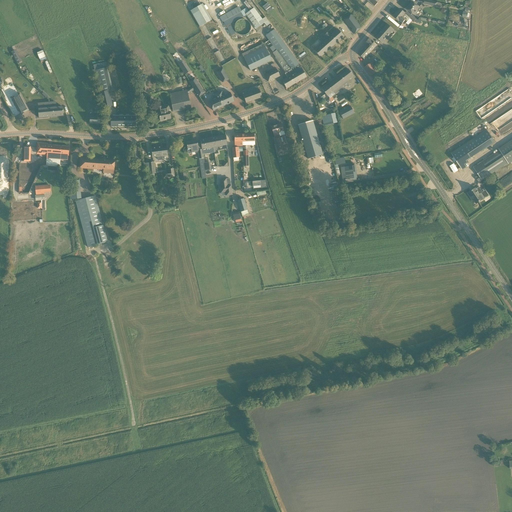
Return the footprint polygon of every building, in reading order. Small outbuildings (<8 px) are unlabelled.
[(340,0),(331,0),(332,0),(327,5),(333,12),(343,4),(340,0)] [(406,9),(410,12),(418,18),(420,15),(420,13),(422,9),(412,1),(406,9)] [(265,18),(262,20),(254,8),(245,14),(256,29),(264,23),(266,26),(270,24),(265,18)] [(393,16),(397,19),(405,25),(409,19),(414,22),(416,19),(407,11),(405,14),(400,9),(398,12),(397,12),(393,16)] [(351,30),(354,34),(361,28),(350,14),(343,20),(349,28),(350,27),(352,30),(351,30)] [(237,33),(237,34),(238,34),(239,35),(240,35),(241,35),(242,35),(243,35),(244,35),(245,35),(246,35),(246,34),(247,34),(248,33),(249,32),(249,31),(250,30),(250,29),(250,28),(250,27),(250,26),(250,25),(249,24),(249,23),(248,22),(247,21),(246,21),(246,20),(245,20),(244,20),(243,20),(242,20),(241,20),(240,20),(239,20),(238,21),(237,21),(237,22),(236,22),(236,23),(235,23),(235,24),(235,25),(234,26),(234,27),(234,28),(234,29),(235,30),(235,31),(236,32),(236,33),(237,33)] [(376,37),(379,41),(383,44),(394,30),(388,24),(376,37)] [(287,78),(282,81),(286,88),(306,77),(299,65),(299,64),(274,29),(266,36),(280,55),(278,57),(281,61),(278,62),(286,73),(285,74),(287,78)] [(327,38),(313,50),(320,57),(344,36),(340,32),(337,29),(331,35),(328,31),(324,35),(327,38)] [(359,54),(364,59),(368,56),(371,58),(373,55),(371,53),(377,45),(370,39),(366,43),(368,44),(359,54)] [(243,56),(250,71),(272,61),(264,45),(243,56)] [(39,64),(44,75),(51,72),(46,60),(39,64)] [(94,71),(93,71),(102,108),(112,106),(109,91),(113,90),(106,62),(93,65),(94,71)] [(365,67),(371,76),(378,71),(372,63),(365,67)] [(228,79),(222,69),(217,72),(222,83),(228,79)] [(264,75),(268,82),(280,77),(276,69),(264,75)] [(332,97),(334,99),(337,97),(335,95),(349,84),(347,81),(353,76),(348,69),(321,89),(327,97),(333,93),(334,95),(332,97)] [(57,85),(53,77),(46,80),(51,88),(57,85)] [(195,78),(189,82),(199,97),(204,93),(195,78)] [(138,82),(139,91),(148,90),(146,81),(138,82)] [(243,95),(246,103),(262,97),(259,89),(258,90),(257,86),(242,91),(244,95),(243,95)] [(169,94),(173,112),(191,108),(186,90),(169,94)] [(222,91),(218,93),(223,106),(234,102),(230,93),(224,95),(222,91)] [(223,106),(218,93),(213,95),(215,99),(209,102),(213,111),(223,106)] [(21,95),(13,99),(21,115),(29,111),(21,95)] [(171,111),(169,105),(157,108),(158,113),(159,113),(159,116),(158,116),(158,117),(158,118),(158,119),(159,119),(160,119),(160,121),(170,118),(169,111),(171,111)] [(53,106),(50,107),(51,117),(63,116),(62,107),(53,108),(53,106)] [(339,112),(343,119),(354,114),(350,106),(339,112)] [(38,109),(39,118),(51,117),(50,107),(38,108),(38,109)] [(117,117),(111,117),(111,127),(126,127),(127,127),(127,126),(128,126),(128,127),(129,127),(135,126),(135,123),(136,123),(136,121),(135,121),(135,118),(131,118),(131,117),(124,117),(124,118),(124,119),(124,120),(117,120),(117,117)] [(312,121),(298,125),(308,159),(323,155),(312,121)] [(273,138),(278,153),(284,151),(278,133),(283,131),(281,124),(271,127),(274,137),(273,138)] [(473,139),(481,152),(481,151),(494,142),(495,143),(486,130),(473,139)] [(242,149),(242,146),(255,145),(254,133),(234,134),(235,148),(232,148),(233,158),(239,157),(239,149),(242,149)] [(200,144),(201,150),(202,149),(203,154),(207,153),(206,149),(213,148),(214,152),(218,151),(217,148),(222,147),(222,146),(227,145),(226,135),(200,140),(201,143),(200,144)] [(188,153),(189,154),(192,153),(195,152),(195,148),(198,147),(197,141),(186,143),(188,150),(187,150),(188,153)] [(508,164),(511,160),(511,141),(499,150),(474,168),(479,176),(478,177),(480,180),(481,179),(482,180),(508,163),(508,164)] [(36,154),(43,155),(43,154),(47,155),(46,159),(68,161),(68,156),(69,147),(48,145),(48,144),(37,143),(36,154)] [(151,148),(152,158),(157,157),(158,161),(162,160),(162,157),(168,156),(166,146),(151,148)] [(451,154),(462,170),(466,167),(455,151),(451,154)] [(103,169),(103,173),(113,174),(114,161),(93,159),(93,158),(80,157),(79,168),(102,170),(102,169),(103,169)] [(147,163),(149,174),(156,173),(154,162),(147,163)] [(449,166),(453,173),(458,171),(454,163),(449,166)] [(344,180),(345,180),(345,183),(353,182),(353,179),(357,178),(355,166),(341,168),(342,177),(343,177),(344,180)] [(496,183),(500,190),(508,185),(504,178),(496,183)] [(226,179),(220,179),(220,182),(221,187),(220,187),(221,193),(226,192),(226,196),(232,195),(231,185),(227,186),(226,179)] [(68,182),(70,200),(81,199),(80,181),(68,182)] [(42,192),(50,192),(49,185),(34,185),(35,201),(43,200),(42,192)] [(476,188),(468,194),(472,199),(472,198),(476,204),(483,200),(486,198),(479,187),(476,189),(476,188)] [(75,201),(88,248),(108,242),(95,196),(75,201)] [(249,215),(244,199),(237,201),(242,217),(243,217),(245,217),(249,215)]
